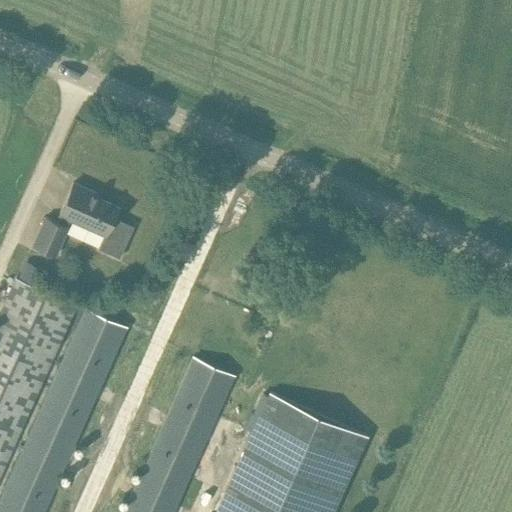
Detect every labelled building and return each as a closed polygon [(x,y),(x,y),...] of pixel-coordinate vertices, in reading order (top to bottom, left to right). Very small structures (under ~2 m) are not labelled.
[(45,217),(32,246),(54,256),(67,226),(66,226),(69,218),(105,234),(99,247),(119,256),(133,226),(113,217),(118,206),(91,194),(92,191),(72,182),(58,214),(60,214),(56,222),(45,217)] [(8,296),(0,312),(0,471),(66,321),(74,303),(34,285),(39,274),(21,266),(16,277),(8,296)] [(43,511),(126,326),(85,308),(0,499),(0,511),(43,511)] [(171,511),(234,375),(193,357),(122,511),(171,511)] [(331,511),(367,435),(270,392),(215,511),(331,511)]
